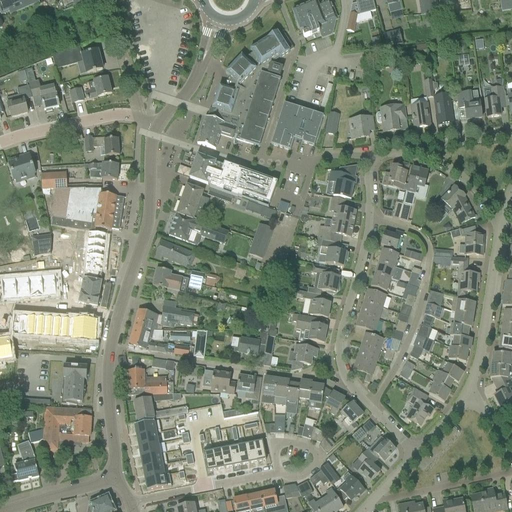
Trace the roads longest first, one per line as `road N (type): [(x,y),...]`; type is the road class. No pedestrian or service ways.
road 1 (residential): [(349,389),(339,371),(341,331),(365,240),(375,155)]
road 2 (tertiary): [(115,317),(148,222),(152,136)]
road 3 (unclassified): [(471,394),(501,218)]
road 4 (residential): [(152,136),(250,168),(262,161),(309,170)]
road 5 (residential): [(159,125),(115,114),(0,142)]
road 6 (tertiary): [(111,477),(105,375),(115,317)]
road 7 (residential): [(131,504),(278,473)]
road 8 (residential): [(511,471),(368,505)]
road 9 (residential): [(349,389),(223,366)]
